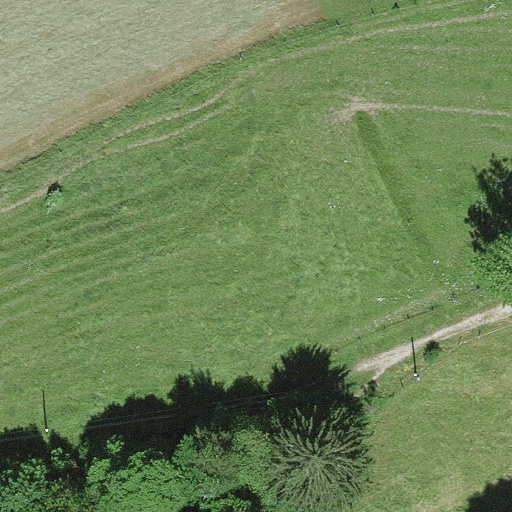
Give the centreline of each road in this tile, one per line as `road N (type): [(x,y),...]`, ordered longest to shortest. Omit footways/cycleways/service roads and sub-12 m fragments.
road 1 (track): [(84,511),(435,339)]
road 2 (track): [(435,339),(307,455),(258,511)]
